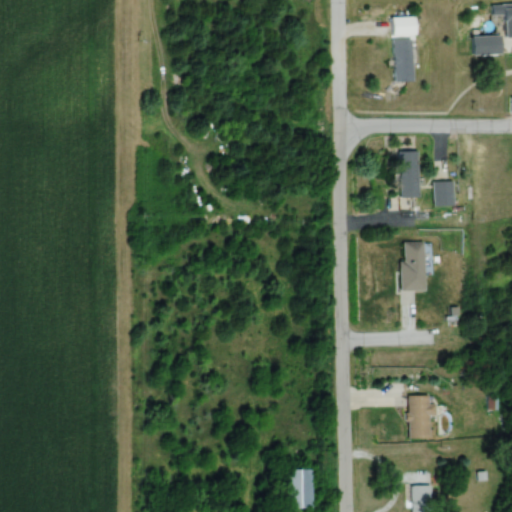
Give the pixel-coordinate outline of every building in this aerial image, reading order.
[(470,36),(470,54),(500,54),(500,36),(511,36),(511,4),(493,5),(493,36),(470,36)] [(390,17),(390,36),(415,36),(415,17),(390,17)] [(410,81),(410,41),(391,41),(391,81),(410,81)] [(416,197),(415,151),(396,152),(397,197),(416,197)] [(431,182),(431,206),(451,206),(451,182),(431,182)] [(398,291),(423,291),(423,242),(398,242),(398,291)] [(405,396),(405,439),(428,439),(428,418),(434,418),(434,404),(427,404),(427,396),(405,396)] [(311,509),(311,470),(283,470),(284,509),(311,509)] [(428,511),(429,486),(408,486),(407,511),(428,511)]
